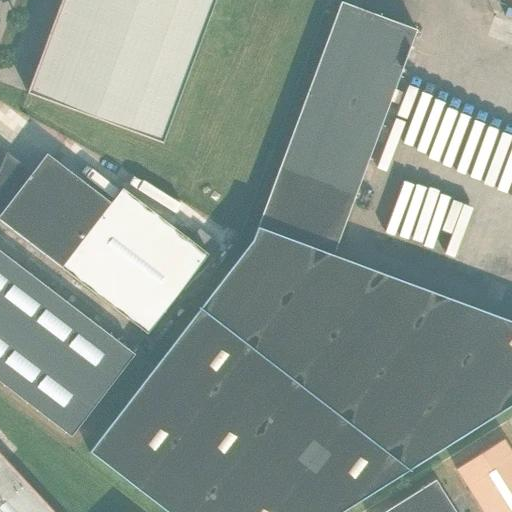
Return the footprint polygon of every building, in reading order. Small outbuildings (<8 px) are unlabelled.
[(163,144),(215,0),(62,0),(27,94),(163,144)] [(167,511),(341,511),(511,405),(511,322),(333,256),(416,30),(341,2),(252,241),(90,452),(167,511)] [(33,173),(6,153),(0,169),(0,220),(62,267),(111,203),(47,154),(33,173)] [(0,382),(71,437),(135,354),(0,251),(0,382)] [(511,511),(511,453),(504,440),(456,470),(482,511),(511,511)] [(54,511),(0,453),(0,511),(54,511)] [(455,511),(435,480),(384,511),(455,511)]
